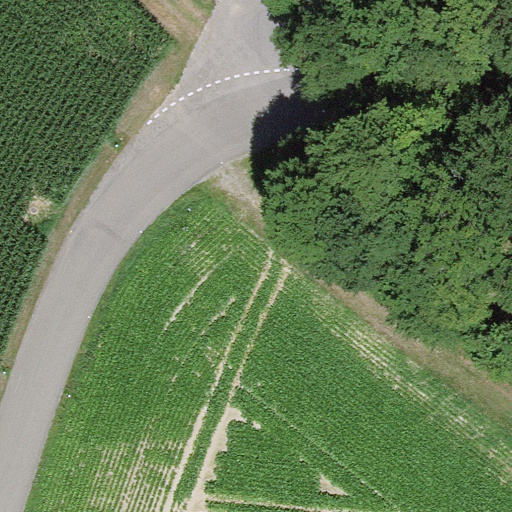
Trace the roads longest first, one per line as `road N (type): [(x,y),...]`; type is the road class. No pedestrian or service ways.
road 1 (tertiary): [(0,479),(43,345),(103,227),(179,147),(213,125),(239,121)]
road 2 (track): [(179,147),(511,437)]
road 3 (tertiary): [(239,121),(359,125),(511,158)]
road 4 (unclassified): [(315,0),(251,58),(239,121)]
road 5 (track): [(213,125),(192,55),(143,0)]
